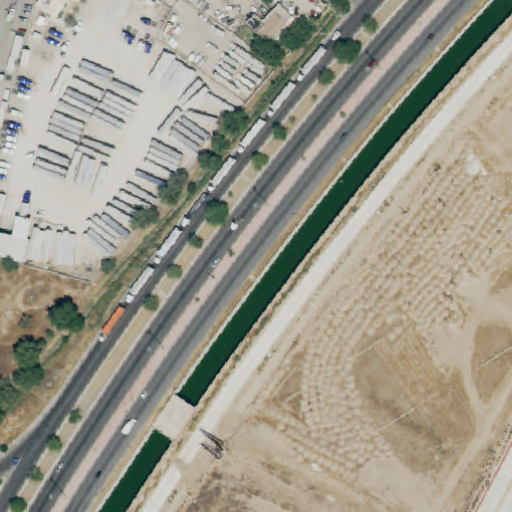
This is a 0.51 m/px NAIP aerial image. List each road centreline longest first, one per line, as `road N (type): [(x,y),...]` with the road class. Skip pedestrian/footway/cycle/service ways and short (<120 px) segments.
road 1 (trunk): [(69,511),(215,301),(462,0)]
road 2 (trunk): [(426,0),(219,243),(37,511)]
road 3 (secondary): [(379,0),(134,292),(0,505)]
